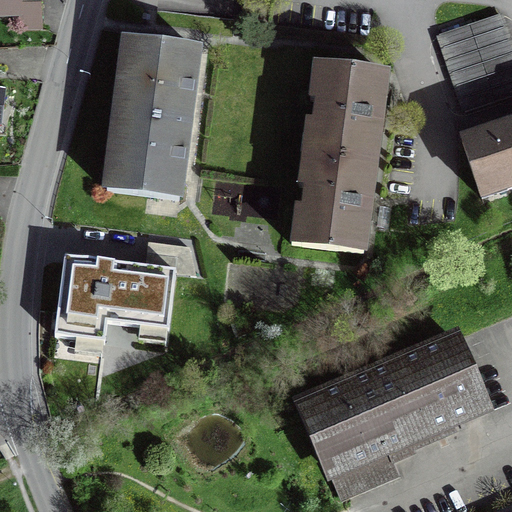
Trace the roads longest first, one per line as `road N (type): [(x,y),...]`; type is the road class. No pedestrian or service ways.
road 1 (residential): [(10,401),(21,228),(83,0)]
road 2 (residential): [(57,511),(10,401)]
